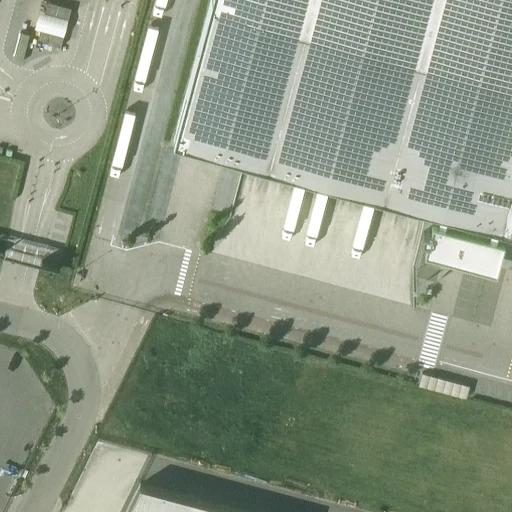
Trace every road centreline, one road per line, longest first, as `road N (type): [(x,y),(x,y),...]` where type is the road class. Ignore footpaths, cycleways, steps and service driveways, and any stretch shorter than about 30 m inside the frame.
road 1 (unknown): [(75,352),(118,298),(190,264),(237,269),(511,352)]
road 2 (unclassified): [(0,317),(45,329),(75,352),(85,385),(82,416),(34,511)]
